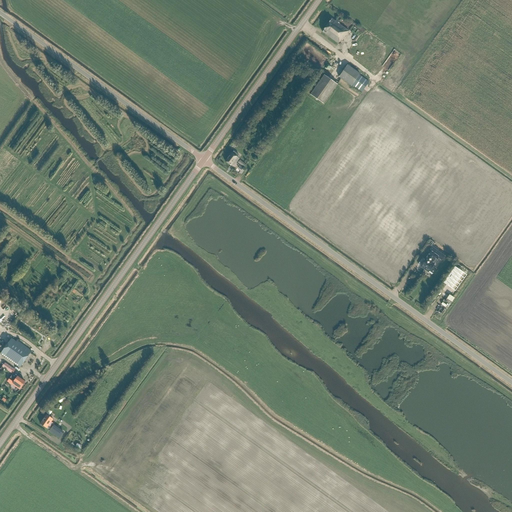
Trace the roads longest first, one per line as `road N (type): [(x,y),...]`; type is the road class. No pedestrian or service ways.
road 1 (tertiary): [(511,384),(204,161)]
road 2 (tertiary): [(0,444),(204,161)]
road 3 (tertiary): [(204,161),(0,12)]
road 4 (tertiary): [(204,161),(320,0)]
